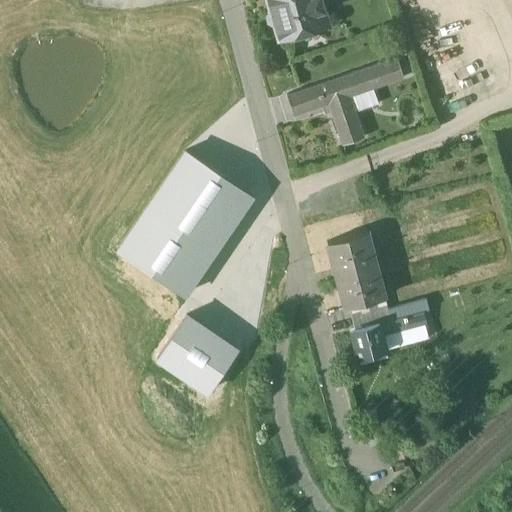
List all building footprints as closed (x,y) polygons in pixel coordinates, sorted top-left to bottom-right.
[(267,0),(271,10),(268,15),(269,21),(275,24),(279,39),(328,25),(320,0),(267,0)] [(397,56),(312,85),(318,106),(328,103),(342,144),(364,136),(350,95),(404,77),(397,56)] [(312,85),(287,94),(293,114),(318,106),(312,85)] [(187,153),(119,252),(183,296),(251,197),(187,153)] [(367,231),(327,242),(345,307),(349,306),(384,297),(367,231)] [(384,297),(349,306),(355,329),(379,322),(379,323),(391,320),(384,297)] [(158,358),(207,390),(234,348),(186,316),(158,358)] [(391,320),(379,323),(382,336),(409,329),(405,316),(391,320)] [(355,329),(350,330),(357,357),(386,349),(382,336),(379,323),(379,322),(355,329)]
